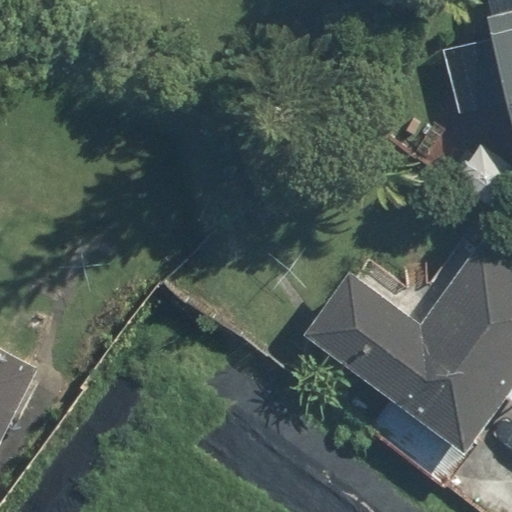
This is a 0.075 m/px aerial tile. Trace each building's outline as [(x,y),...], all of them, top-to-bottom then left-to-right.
[(365,267),(320,324),(402,389),(379,417),(454,476),(511,403),(511,243),(501,234),(432,320),(365,267)] [(231,354),(160,302),(107,376),(178,427),(231,354)] [(0,460),(49,363),(0,338),(0,460)] [(222,511),(115,443),(82,500),(100,511),(222,511)] [(420,511),(373,480),(351,511),(420,511)]
